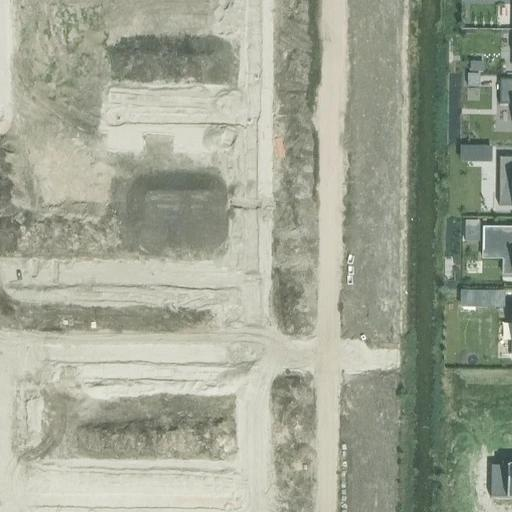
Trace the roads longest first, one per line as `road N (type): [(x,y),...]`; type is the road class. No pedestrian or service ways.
road 1 (residential): [(0,499),(249,501),(250,352)]
road 2 (residential): [(250,352),(254,0)]
road 3 (residential): [(0,352),(250,352)]
